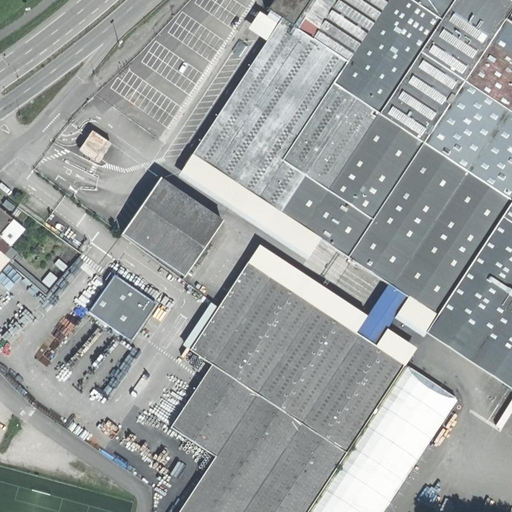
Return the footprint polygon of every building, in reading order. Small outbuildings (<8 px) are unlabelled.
[(511,5),(511,0),(308,0),(291,27),(280,20),(248,69),(192,155),(193,156),(320,240),(392,286),(407,296),(435,315),(438,316),(458,284),(478,253),(511,200),(511,23),(504,18),(511,5)] [(273,0),(267,11),(280,20),(291,27),(308,0),(273,0)] [(83,149),(97,158),(106,144),(92,135),(83,149)] [(314,248),(320,240),(193,156),(188,163),(314,248)] [(146,303),(169,272),(170,270),(121,234),(41,174),(29,190),(17,207),(146,303)] [(169,272),(181,281),(223,226),(160,180),(121,234),(170,270),(169,272)] [(13,212),(17,207),(7,200),(4,204),(13,212)] [(511,200),(478,253),(484,257),(464,288),(458,284),(438,316),(429,330),(485,366),(484,368),(511,385),(511,200)] [(0,207),(0,235),(14,220),(0,207)] [(11,246),(0,236),(0,250),(4,254),(11,246)] [(11,259),(4,254),(0,250),(0,271),(9,262),(11,259)] [(478,253),(458,284),(464,288),(484,257),(478,253)] [(249,263),(359,335),(365,326),(255,254),(249,263)] [(12,258),(11,259),(9,262),(24,275),(27,272),(12,258)] [(24,275),(9,262),(0,271),(0,318),(32,281),(24,275)] [(405,365),(403,364),(374,345),(359,335),(249,263),(247,262),(189,350),(212,365),(347,453),(405,365)] [(380,336),(401,305),(407,296),(392,286),(365,326),(359,335),(374,345),(380,336)] [(429,324),(435,315),(407,296),(401,305),(429,324)] [(409,355),(380,336),(374,345),(403,364),(409,355)] [(308,511),(347,453),(212,365),(171,428),(216,458),(180,511),(308,511)] [(384,511),(458,400),(405,365),(347,453),(308,511),(384,511)]
